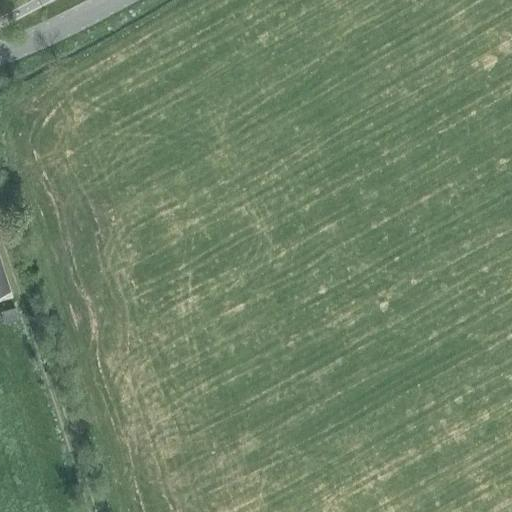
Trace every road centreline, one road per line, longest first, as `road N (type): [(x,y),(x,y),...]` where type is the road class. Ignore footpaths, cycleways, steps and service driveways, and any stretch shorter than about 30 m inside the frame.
road 1 (track): [(91,511),(0,226)]
road 2 (secondary): [(0,52),(111,0)]
